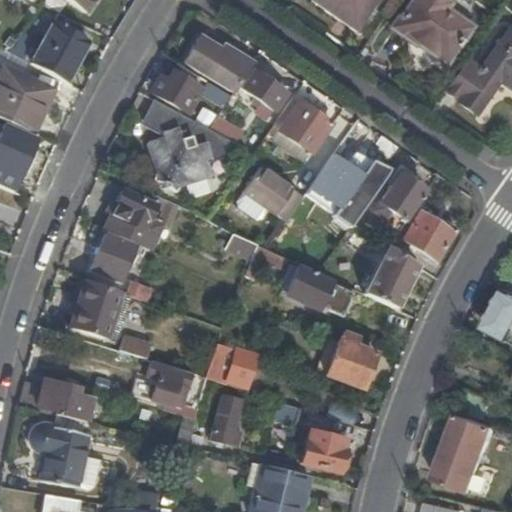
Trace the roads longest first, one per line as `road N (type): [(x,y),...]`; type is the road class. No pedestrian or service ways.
road 1 (residential): [(165,0),(82,144),(0,375)]
road 2 (residential): [(229,0),(511,194)]
road 3 (residential): [(382,511),(439,324),(511,200)]
